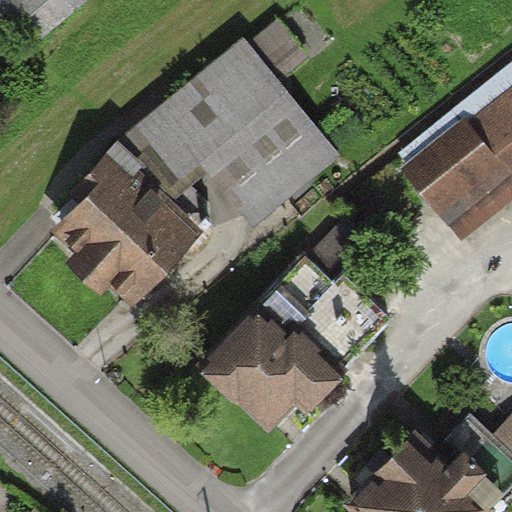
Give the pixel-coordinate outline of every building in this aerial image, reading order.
[(81,0),(15,0),(5,9),(32,41),(81,0)] [(252,43),(149,134),(203,195),(216,184),(260,233),(350,154),(252,43)] [(511,72),(404,158),(474,245),(511,214),(511,72)] [(210,236),(124,157),(63,223),(149,302),(210,236)] [(299,339),(276,314),(216,370),(276,432),(294,415),(306,428),(355,381),(308,331),(299,339)] [(511,419),(497,436),(511,449),(511,419)] [(461,474),(419,441),(362,511),(497,511),(499,510),(484,498),(500,479),(473,458),(461,474)]
